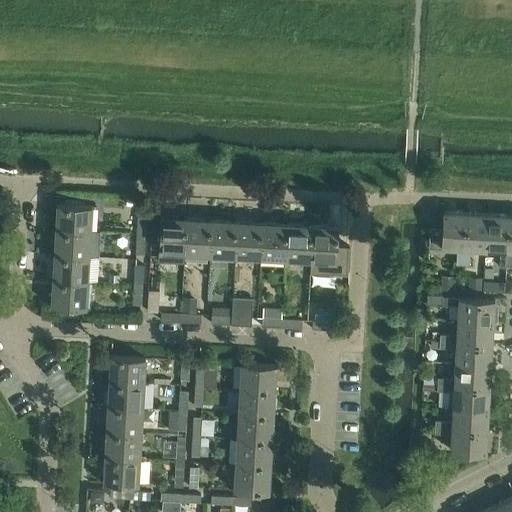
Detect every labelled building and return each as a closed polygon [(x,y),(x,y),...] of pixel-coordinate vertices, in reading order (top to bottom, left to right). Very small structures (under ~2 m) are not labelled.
[(57,228),(92,230),(93,205),(59,203),(57,228)] [(463,264),(466,212),(444,211),(443,228),(431,227),(430,248),(443,249),(443,246),(457,247),(456,264),(463,264)] [(486,249),(488,213),(466,212),(463,264),(470,265),(471,248),(486,249)] [(506,267),(509,215),(488,213),(486,249),(501,250),(499,266),(506,267)] [(137,234),(146,234),(147,214),(138,214),(137,234)] [(186,253),(188,218),(162,217),(160,251),(159,261),(185,263),(186,253)] [(211,254),(213,220),(188,218),(186,253),(211,254)] [(236,255),(238,221),(213,220),(211,254),(236,255)] [(261,257),(263,222),(238,221),(236,255),(261,257)] [(286,258),(288,224),(263,222),(261,257),(286,258)] [(313,260),(315,225),(288,224),(286,258),(313,260)] [(315,225),(313,260),(338,261),(339,227),(315,225)] [(90,256),(92,230),(57,228),(56,254),(90,256)] [(145,254),(146,234),(137,234),(136,254),(145,254)] [(89,281),(90,256),(56,254),(54,279),(89,281)] [(134,284),(143,285),(144,264),(135,264),(134,284)] [(442,275),(442,289),(452,290),(456,290),(456,276),(442,275)] [(468,286),(468,290),(474,291),(475,291),(481,291),(481,287),(482,278),(475,277),(469,277),(468,286)] [(87,307),(89,281),(54,279),(53,305),(87,307)] [(484,287),(484,291),(496,292),(496,288),(496,283),(485,282),(484,287)] [(142,305),(143,285),(134,284),(133,304),(142,305)] [(159,312),(160,291),(150,290),(149,311),(159,312)] [(429,294),(428,303),(442,304),(443,304),(444,296),(444,295),(429,294)] [(493,322),(497,322),(498,310),(494,309),(494,299),(444,296),(443,304),(459,305),(458,319),(493,322)] [(184,297),(182,312),(196,313),(197,298),(184,297)] [(233,315),(232,324),(252,325),(252,316),(253,298),(234,297),(233,315)] [(282,327),(283,318),(284,308),(263,307),(262,326),(282,327)] [(315,308),(314,320),(332,321),(333,309),(315,308)] [(182,322),(182,312),(161,311),(161,320),(182,322)] [(182,312),(182,322),(201,323),(202,314),(196,313),(182,312)] [(232,324),(233,315),(212,314),(211,323),(232,324)] [(283,318),(282,327),(302,328),(303,319),(283,318)] [(492,343),(493,322),(458,319),(457,335),(440,334),(440,340),(492,343)] [(332,330),(332,321),(314,320),(313,320),(312,329),(332,330)] [(492,343),(440,340),(432,339),(432,346),(456,348),(456,362),(491,365),(492,343)] [(109,379),(144,381),(146,357),(111,355),(109,379)] [(190,380),(191,360),(181,359),(180,380),(190,380)] [(240,387),(275,388),(276,364),(242,362),(240,387)] [(490,387),(491,365),(456,362),(455,377),(438,376),(438,377),(438,383),(490,387)] [(195,384),(204,385),(205,366),(196,365),(195,384)] [(143,407),(144,381),(109,379),(108,405),(143,407)] [(488,408),(490,387),(438,383),(438,385),(437,390),(442,391),(441,405),(453,406),(488,408)] [(203,406),(204,385),(195,384),(194,406),(203,406)] [(273,414),(275,388),(240,387),(239,412),(273,414)] [(179,409),(188,409),(189,390),(180,390),(179,409)] [(141,433),(143,407),(108,405),(107,431),(141,433)] [(487,429),(488,408),(453,406),(452,421),(436,420),(435,427),(487,429)] [(187,431),(188,409),(179,409),(178,430),(187,431)] [(272,441),(273,414),(239,412),(238,439),(272,441)] [(192,436),(201,437),(203,416),(193,416),(192,436)] [(486,452),(487,429),(435,427),(435,433),(452,434),(451,450),(486,452)] [(140,458),(141,433),(107,431),(105,456),(140,458)] [(200,457),(201,437),(192,436),(191,456),(200,457)] [(270,466),(272,441),(238,439),(236,464),(270,466)] [(176,460),(185,461),(186,441),(177,440),(176,460)] [(138,484),(140,458),(105,456),(104,482),(138,484)] [(184,481),(185,461),(176,460),(175,481),(184,481)] [(269,492),(270,466),(236,464),(235,490),(269,492)] [(199,487),(200,467),(190,466),(189,486),(199,487)] [(131,498),(132,490),(111,489),(110,497),(131,498)] [(132,490),(131,498),(150,499),(151,491),(132,490)] [(182,502),(182,493),(161,491),(160,500),(182,502)] [(91,492),(90,502),(105,503),(105,492),(91,492)] [(182,493),(182,502),(201,503),(202,495),(182,493)] [(231,504),(231,496),(212,495),(211,503),(231,504)] [(231,496),(231,504),(252,505),(252,497),(231,496)] [(511,511),(511,496),(497,504),(500,511),(511,511)]
